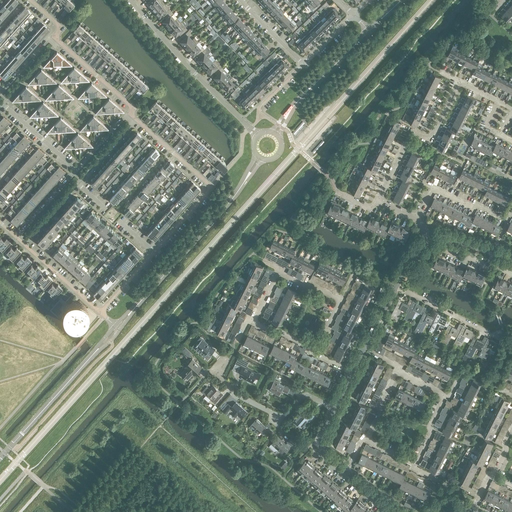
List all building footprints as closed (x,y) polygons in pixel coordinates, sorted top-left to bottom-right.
[(5,0),(6,0),(3,4),(10,10),(14,5),(7,0),(5,0)] [(68,0),(63,6),(66,8),(61,15),(63,17),(75,4),(72,2),(69,0),(68,0)] [(150,0),(147,3),(149,4),(147,5),(150,8),(160,0),(150,0)] [(161,0),(160,0),(150,8),(154,13),(165,4),(161,0)] [(222,0),(215,7),(218,11),(226,4),(222,0)] [(273,0),(272,2),(266,7),(270,11),(277,4),(273,0)] [(319,1),(318,0),(312,0),(307,4),(307,5),(313,11),(320,4),(318,2),(319,1)] [(10,10),(3,4),(0,6),(0,9),(6,14),(10,10)] [(165,4),(154,13),(157,16),(158,15),(159,17),(163,13),(165,16),(171,11),(165,4)] [(226,4),(218,11),(220,10),(223,14),(222,15),(230,8),(226,4)] [(277,4),(270,11),(274,15),(281,8),(277,4)] [(27,9),(25,7),(21,11),(28,18),(27,19),(29,21),(31,19),(29,17),(32,13),(27,9)] [(511,10),(509,7),(508,8),(506,11),(503,8),(501,10),(504,12),(505,11),(511,17),(511,10)] [(230,8),(222,15),(225,19),(233,12),(230,8)] [(285,12),(281,8),(274,15),(277,19),(283,13),(285,12)] [(333,9),(328,13),(336,20),(340,17),(337,14),(337,13),(337,12),(337,10),(337,9),(335,9),(334,8),(333,9)] [(190,14),(196,21),(201,16),(196,10),(190,14)] [(28,18),(21,11),(17,16),(24,22),(27,19),(28,18)] [(173,13),(171,11),(165,16),(167,18),(163,22),(164,23),(163,24),(166,27),(177,18),(174,20),(170,16),(173,13)] [(505,11),(504,12),(502,15),(499,12),(498,14),(501,16),(507,21),(511,17),(505,11)] [(233,12),(225,19),(229,24),(237,17),(233,12)] [(285,12),(283,13),(277,19),(281,22),(287,17),(288,15),(285,12)] [(336,20),(328,13),(324,17),(332,24),(336,20)] [(288,15),(287,17),(281,22),(285,26),(290,21),(292,19),(288,15)] [(24,22),(17,16),(13,20),(20,27),(21,26),(24,22)] [(320,20),(322,22),(328,28),(332,24),(324,17),(320,20)] [(177,18),(166,27),(170,32),(181,22),(177,18)] [(231,26),(235,30),(242,23),(238,18),(231,26)] [(292,19),(290,21),(285,26),(289,30),(290,29),(292,31),(297,26),(295,24),(296,23),(292,19)] [(20,27),(13,20),(9,25),(16,31),(20,27)] [(42,22),(38,27),(45,33),(49,29),(47,26),(42,22)] [(181,22),(170,32),(173,35),(174,34),(175,35),(179,32),(181,34),(187,29),(181,22)] [(322,22),(318,26),(324,32),(328,28),(322,22)] [(242,23),(235,30),(239,34),(246,26),(242,23)] [(79,24),(73,31),(76,33),(71,40),(73,41),(78,35),(84,29),(82,27),(79,24)] [(16,31),(9,25),(5,29),(10,34),(12,36),(13,35),(16,31)] [(246,26),(239,34),(242,38),(250,30),(248,29),(249,28),(247,25),(246,26)] [(324,32),(318,26),(315,30),(313,28),(320,35),(324,32)] [(39,28),(35,33),(41,38),(45,33),(38,27),(39,28)] [(320,35),(313,28),(309,32),(316,39),(320,35)] [(10,34),(5,29),(1,34),(8,40),(6,39),(10,34)] [(84,29),(78,35),(81,37),(76,44),(78,46),(83,40),(89,33),(87,31),(87,32),(84,29),(85,29),(84,29)] [(250,30),(242,38),(246,41),(254,34),(250,30)] [(190,33),(188,31),(183,35),(185,38),(181,41),(182,43),(181,44),(184,47),(192,40),(188,35),(190,33)] [(305,35),(307,37),(312,43),(316,39),(309,32),(305,35)] [(30,36),(37,42),(41,38),(35,33),(32,37),(30,36)] [(89,33),(83,40),(85,42),(81,49),(82,50),(88,44),(94,37),(92,36),(89,34),(89,33)] [(254,34),(246,41),(250,45),(257,38),(254,34)] [(312,43),(307,37),(305,35),(301,39),(308,47),(312,43)] [(37,42),(30,36),(27,39),(26,40),(33,47),(37,42)] [(26,40),(27,39),(24,37),(23,39),(25,41),(22,45),(29,51),(33,47),(26,40)] [(94,37),(88,44),(90,46),(86,53),(87,55),(93,49),(99,42),(97,40),(94,38),(94,37)] [(194,37),(192,40),(184,47),(188,51),(198,42),(194,37)] [(257,38),(250,45),(254,49),(261,42),(257,38)] [(308,47),(301,39),(297,43),(304,51),(308,47)] [(99,42),(93,49),(95,51),(90,57),(92,59),(98,53),(104,46),(102,44),(102,45),(99,42)] [(198,42),(188,51),(191,55),(192,54),(193,55),(197,51),(199,54),(204,49),(198,42)] [(261,42),(254,49),(257,53),(259,51),(265,46),(261,42)] [(29,51),(22,45),(18,49),(25,56),(29,51)] [(104,46),(98,53),(100,55),(95,62),(97,64),(103,57),(109,51),(107,49),(104,47),(104,46)] [(207,46),(204,49),(199,54),(201,56),(197,60),(199,61),(197,62),(201,65),(208,58),(211,56),(208,53),(210,51),(210,49),(207,46)] [(265,46),(259,51),(257,53),(261,57),(262,56),(264,59),(269,54),(267,51),(269,50),(265,46)] [(18,49),(14,54),(15,55),(21,60),(25,56),(18,49)] [(453,60),(457,52),(451,49),(447,56),(450,57),(449,58),(453,60)] [(43,66),(72,65),(57,51),(43,66)] [(109,51),(103,57),(105,59),(100,66),(102,68),(108,62),(114,55),(112,53),(111,54),(109,51)] [(462,54),(457,52),(453,59),(458,62),(462,54)] [(467,57),(462,54),(458,62),(464,64),(467,57)] [(11,57),(8,55),(7,57),(9,59),(6,63),(13,69),(17,65),(11,60),(12,59),(10,58),(11,57)] [(15,55),(12,59),(11,60),(17,65),(21,60),(15,55)] [(114,55),(108,62),(110,64),(105,71),(107,72),(113,66),(119,59),(117,58),(116,58),(114,56),(114,55)] [(205,69),(212,62),(215,60),(211,55),(211,56),(208,58),(201,65),(205,69)] [(473,60),(467,57),(464,64),(469,67),(473,60)] [(119,59),(113,66),(115,68),(110,75),(112,77),(117,71),(124,64),(122,62),(121,62),(119,60),(119,59)] [(281,59),(277,63),(284,70),(288,66),(281,59)] [(216,71),(221,66),(215,60),(212,62),(205,69),(208,73),(209,72),(210,73),(214,69),(216,71)] [(478,62),(473,60),(469,67),(475,70),(476,66),(478,62)] [(13,69),(6,63),(3,66),(2,67),(9,73),(13,69)] [(284,70),(277,63),(273,67),(280,74),(284,70)] [(9,73),(2,67),(3,66),(0,64),(0,67),(1,68),(0,69),(0,73),(2,76),(5,78),(9,73)] [(124,64),(117,71),(120,73),(115,79),(117,81),(122,75),(129,68),(127,66),(126,67),(124,64)] [(228,73),(221,66),(216,71),(218,74),(214,77),(216,79),(215,80),(218,83),(228,73)] [(476,66),(475,70),(473,74),(478,76),(482,69),(476,66)] [(89,80),(74,67),(61,82),(89,80)] [(280,74),(273,67),(269,70),(276,78),(280,74)] [(41,68),(28,83),(28,84),(56,82),(41,68)] [(129,68),(122,75),(125,77),(120,84),(122,86),(127,79),(133,73),(131,71),(128,69),(129,68)] [(487,71),(482,69),(478,76),(483,79),(487,71)] [(276,78),(269,70),(265,74),(272,82),(276,78)] [(493,74),(487,71),(483,79),(489,82),(493,74)] [(133,73),(127,79),(130,81),(125,88),(127,90),(132,84),(138,77),(136,75),(136,76),(133,73),(134,73),(133,73)] [(228,73),(218,83),(222,87),(229,80),(230,80),(232,77),(228,73)] [(434,73),(431,79),(438,83),(441,77),(434,73)] [(493,73),(493,74),(489,82),(494,84),(498,77),(495,75),(496,74),(493,73)] [(261,78),(263,80),(269,85),(272,82),(265,74),(261,78)] [(138,77),(132,84),(135,86),(130,93),(132,94),(137,88),(143,81),(141,80),(138,78),(139,77),(138,77)] [(230,80),(229,80),(222,87),(225,90),(226,89),(227,90),(231,87),(233,89),(239,84),(232,77),(230,80)] [(503,79),(498,77),(494,84),(500,87),(503,79)] [(438,83),(431,79),(428,84),(436,88),(438,83)] [(509,82),(503,79),(500,87),(505,90),(509,82)] [(269,85),(263,80),(259,83),(265,89),(269,85)] [(143,81),(137,88),(142,93),(148,86),(146,84),(143,82),(144,82),(143,81)] [(106,96),(91,82),(78,97),(106,96)] [(265,89),(259,83),(255,87),(261,93),(265,89)] [(45,99),(73,98),(74,97),(59,84),(45,99)] [(436,88),(428,84),(426,90),(433,93),(436,88)] [(26,86),(12,101),(13,101),(41,99),(26,86)] [(261,93),(255,87),(251,91),(250,89),(257,97),(261,93)] [(257,97),(250,89),(246,93),(253,100),(257,97)] [(433,93),(426,90),(423,95),(430,99),(433,93)] [(475,99),(468,95),(468,94),(464,92),(463,94),(467,96),(465,99),(465,100),(472,104),(475,99)] [(253,100),(246,93),(247,95),(244,98),(249,104),(253,100)] [(430,99),(423,95),(420,100),(428,104),(430,99)] [(465,100),(465,99),(462,97),(461,99),(464,101),(463,104),(462,105),(470,109),(472,104),(465,100)] [(95,113),(96,113),(124,111),(109,98),(95,113)] [(249,104),(244,98),(240,102),(245,108),(247,106),(248,107),(250,105),(249,104)] [(428,104),(420,100),(417,106),(425,109),(428,104)] [(43,101),(30,116),(58,115),(43,101)] [(156,102),(150,108),(155,113),(161,106),(159,104),(159,105),(156,102)] [(462,105),(463,104),(459,102),(458,104),(462,106),(460,109),(460,110),(467,114),(470,109),(462,105)] [(161,106),(155,113),(157,115),(152,122),(154,123),(160,117),(166,110),(164,109),(161,107),(161,106)] [(425,109),(417,106),(415,111),(422,115),(425,109)] [(460,110),(460,109),(457,107),(456,109),(459,111),(458,114),(457,115),(465,119),(467,114),(460,110)] [(166,110),(160,117),(165,122),(171,115),(169,113),(166,111),(166,110)] [(422,115),(415,111),(412,117),(419,120),(422,115)] [(457,115),(458,114),(454,112),(453,114),(457,116),(456,119),(455,120),(462,123),(465,119),(457,115)] [(80,130),(108,129),(108,128),(93,115),(80,130)] [(171,115),(165,122),(167,124),(162,130),(164,132),(170,126),(176,119),(174,117),(173,118),(171,115)] [(1,119),(0,118),(0,126),(3,129),(8,133),(9,134),(13,130),(7,125),(9,122),(3,116),(1,119)] [(61,117),(47,132),(75,130),(61,117)] [(419,120),(412,117),(409,122),(417,126),(419,120)] [(455,120),(456,119),(452,117),(451,119),(454,121),(453,124),(453,125),(460,128),(462,123),(455,120)] [(176,119),(170,126),(172,128),(167,135),(169,136),(175,130),(181,123),(179,122),(178,122),(176,120),(176,119)] [(401,122),(394,119),(391,124),(398,128),(401,122)] [(296,136),(304,127),(303,125),(305,123),(303,121),(292,133),(296,136)] [(453,125),(453,124),(449,122),(448,124),(452,126),(450,130),(454,132),(457,134),(460,128),(453,125)] [(181,123),(175,130),(177,132),(172,139),(174,141),(179,135),(186,128),(184,126),(183,127),(181,124),(181,123)] [(398,128),(391,124),(388,130),(396,133),(398,128)] [(447,127),(446,126),(443,125),(442,127),(446,129),(444,132),(444,133),(451,137),(454,132),(450,130),(446,128),(447,127)] [(186,128),(179,135),(182,137),(177,144),(179,145),(184,139),(191,132),(189,130),(188,131),(186,129),(186,128)] [(324,138),(332,129),(331,128),(323,137),(324,138)] [(396,133),(388,130),(385,135),(393,139),(396,133)] [(444,133),(444,132),(441,130),(440,132),(443,134),(442,137),(441,138),(449,142),(451,137),(444,133)] [(16,132),(12,137),(18,142),(24,148),(27,150),(31,146),(28,143),(30,141),(24,135),(22,138),(16,132)] [(78,132),(64,147),(65,147),(93,146),(78,132)] [(134,132),(130,136),(136,141),(138,143),(143,137),(139,134),(137,132),(136,134),(134,132)] [(191,132),(184,139),(187,141),(182,148),(184,150),(189,144),(195,137),(193,135),(190,133),(191,132)] [(477,134),(475,133),(473,136),(475,137),(471,144),(476,147),(480,139),(478,139),(476,137),(477,134)] [(393,139),(385,135),(383,140),(390,144),(393,139)] [(441,138),(442,137),(438,135),(437,137),(441,139),(439,142),(439,143),(446,146),(449,142),(441,138)] [(480,135),(478,139),(480,139),(476,147),(475,149),(480,151),(484,142),(483,141),(480,140),(482,136),(480,135)] [(136,141),(130,136),(127,140),(132,145),(136,141)] [(195,137),(189,144),(192,146),(187,152),(189,154),(194,148),(200,141),(198,139),(198,140),(195,137),(196,137),(195,137)] [(485,138),(483,141),(484,142),(480,151),(485,154),(486,152),(489,144),(488,144),(485,142),(487,139),(485,138)] [(499,140),(497,139),(495,143),(496,143),(494,147),(493,151),(498,153),(501,146),(500,145),(497,144),(499,140)] [(132,145),(127,140),(123,144),(129,149),(132,145)] [(314,153),(324,142),(323,140),(312,151),(314,153)] [(390,144),(383,140),(380,146),(387,150),(390,144)] [(439,143),(439,142),(436,140),(435,142),(438,144),(436,148),(444,152),(446,146),(439,143)] [(490,140),(488,144),(489,144),(486,152),(491,154),(493,151),(494,147),(490,145),(492,141),(490,140)] [(200,141),(194,148),(197,150),(192,157),(194,158),(199,152),(205,146),(203,144),(200,142),(201,141),(200,141)] [(24,148),(18,142),(14,146),(21,151),(24,148)] [(502,142),(500,145),(501,146),(498,153),(502,156),(506,148),(505,148),(502,146),(504,143),(502,142)] [(129,149),(123,144),(120,148),(125,153),(129,149)] [(507,144),(505,148),(506,148),(502,156),(507,158),(511,151),(510,150),(507,149),(509,145),(507,144)] [(21,151),(14,146),(11,150),(17,155),(21,151)] [(205,146),(199,152),(201,154),(197,161),(199,163),(204,157),(210,150),(208,148),(208,149),(205,146)] [(387,150),(380,146),(377,151),(385,155),(387,150)] [(36,150),(33,148),(29,152),(32,154),(38,160),(43,165),(47,161),(42,156),(44,153),(38,147),(36,150)] [(125,153),(120,148),(116,152),(123,159),(122,157),(125,153)] [(153,149),(149,153),(156,159),(160,155),(158,153),(159,152),(158,151),(155,148),(154,150),(153,149)] [(17,155),(11,150),(7,154),(13,159),(17,155)] [(210,150),(204,157),(206,159),(202,166),(203,167),(209,161),(215,154),(213,153),(210,151),(210,150)] [(385,155),(377,151),(375,157),(382,160),(385,155)] [(123,159),(116,152),(112,156),(120,163),(123,159)] [(420,156),(412,152),(411,156),(407,154),(406,156),(409,158),(410,157),(417,161),(420,156)] [(156,159),(149,153),(145,157),(152,163),(156,159)] [(13,159),(7,154),(3,158),(10,164),(13,159)] [(38,160),(32,154),(28,158),(35,164),(38,160)] [(215,154),(209,161),(214,166),(220,159),(218,157),(215,155),(215,154)] [(10,164),(3,158),(2,156),(0,158),(0,161),(6,168),(10,164)] [(120,163),(112,156),(109,160),(115,165),(118,162),(119,163),(120,163)] [(152,163),(145,157),(142,161),(143,162),(149,167),(152,163)] [(382,160),(375,157),(372,162),(379,166),(382,160)] [(410,157),(409,158),(408,161),(404,159),(403,161),(407,163),(407,162),(415,166),(417,167),(419,162),(417,161),(410,157)] [(35,164),(28,158),(25,162),(31,168),(35,164)] [(220,159),(214,166),(219,170),(221,168),(222,169),(226,165),(225,164),(225,163),(223,161),(223,162),(220,159)] [(115,165),(109,160),(105,164),(111,169),(115,165)] [(31,168),(25,162),(21,166),(27,172),(31,168)] [(138,165),(145,171),(149,167),(143,162),(140,166),(138,165)] [(167,162),(163,166),(169,171),(170,170),(172,171),(174,169),(172,167),(174,165),(172,163),(170,162),(169,163),(167,162)] [(379,166),(372,162),(369,167),(373,169),(377,171),(379,166)] [(407,162),(407,163),(406,166),(402,164),(401,166),(405,168),(405,167),(412,171),(415,166),(407,162)] [(47,168),(52,173),(59,179),(61,181),(65,177),(63,174),(65,172),(59,166),(56,169),(51,164),(47,168)] [(111,169),(105,164),(102,168),(107,173),(111,169)] [(440,167),(434,164),(430,172),(436,175),(440,167)] [(145,171),(138,165),(134,169),(142,175),(145,171)] [(366,165),(363,171),(370,175),(373,169),(369,167),(366,165)] [(27,172),(21,166),(17,170),(24,176),(27,172)] [(169,171),(163,166),(160,170),(167,176),(170,172),(169,171)] [(405,167),(405,168),(403,171),(399,169),(398,171),(402,173),(402,172),(410,176),(412,171),(405,167)] [(445,170),(440,167),(436,175),(441,177),(445,170)] [(107,173),(102,168),(98,172),(104,177),(107,173)] [(142,175),(134,169),(136,170),(132,174),(131,173),(138,179),(142,175)] [(24,176),(17,170),(14,174),(20,180),(24,176)] [(167,176),(160,170),(156,174),(163,180),(167,176)] [(451,173),(445,170),(441,177),(447,180),(451,173)] [(468,173),(463,170),(459,177),(464,180),(468,173)] [(370,175),(363,171),(360,176),(368,180),(370,175)] [(104,177),(98,172),(94,176),(100,182),(104,177)] [(402,172),(402,173),(401,176),(397,174),(396,176),(400,178),(400,177),(404,179),(407,181),(410,176),(402,172)] [(52,173),(49,177),(55,183),(59,179),(52,173)] [(138,179),(131,173),(127,177),(134,183),(138,179)] [(456,175),(451,173),(447,180),(452,183),(456,175)] [(474,175),(468,173),(464,180),(470,183),(474,175)] [(475,173),(474,175),(470,183),(475,186),(479,178),(480,176),(475,173)] [(20,180),(14,174),(10,178),(16,184),(20,180)] [(163,180),(156,174),(153,178),(160,184),(163,180)] [(100,182),(94,176),(91,181),(92,182),(91,184),(95,187),(100,182)] [(368,180),(360,176),(357,182),(365,185),(368,180)] [(49,177),(45,181),(52,187),(55,183),(49,177)] [(134,183),(127,177),(124,181),(131,187),(134,183)] [(16,184),(10,178),(6,182),(13,188),(16,184)] [(160,184),(153,178),(149,182),(156,188),(160,184)] [(484,181),(479,178),(475,186),(481,188),(484,181)] [(407,181),(404,179),(402,183),(398,181),(397,183),(401,185),(401,184),(409,188),(411,183),(407,181)] [(485,179),(484,181),(481,188),(486,191),(484,195),(488,187),(491,182),(485,179)] [(45,181),(42,185),(48,191),(52,187),(45,181)] [(131,187),(124,181),(123,181),(125,182),(121,186),(127,191),(131,187)] [(191,181),(187,185),(196,193),(197,192),(200,189),(191,181)] [(13,188),(6,182),(3,186),(9,192),(13,188)] [(156,188),(149,182),(145,186),(151,191),(154,187),(156,188)] [(365,185),(357,182),(355,187),(362,191),(365,185)] [(401,184),(401,185),(399,188),(395,186),(394,188),(398,190),(399,189),(406,193),(409,188),(401,184)] [(42,185),(38,189),(44,195),(48,191),(42,185)] [(121,186),(120,185),(116,189),(124,195),(127,191),(121,186)] [(196,193),(187,185),(184,189),(192,197),(193,196),(196,193)] [(9,192),(3,186),(0,189),(0,191),(6,196),(9,192)] [(151,191),(145,186),(142,190),(147,195),(151,191)] [(362,191),(355,187),(352,193),(359,196),(362,191)] [(493,190),(488,187),(484,195),(490,197),(493,190)] [(38,189),(35,193),(41,199),(44,195),(38,189)] [(124,195),(116,189),(113,193),(120,199),(124,195)] [(180,193),(182,195),(188,201),(189,200),(192,197),(184,189),(180,193)] [(399,189),(398,190),(397,193),(393,191),(392,193),(396,195),(396,194),(404,197),(406,193),(399,189)] [(147,195),(142,190),(138,194),(144,199),(147,195)] [(499,193),(493,190),(490,197),(495,200),(499,193)] [(41,199),(35,193),(31,197),(37,203),(41,199)] [(120,199),(113,193),(114,194),(109,200),(112,202),(113,203),(114,202),(116,203),(120,199)] [(182,195),(180,193),(176,198),(178,199),(185,205),(185,204),(186,205),(189,201),(188,201),(182,195)] [(504,196),(499,193),(495,200),(500,203),(504,196)] [(144,199),(138,194),(135,198),(140,203),(144,199)] [(396,194),(396,195),(394,197),(391,196),(389,198),(393,200),(394,199),(401,203),(404,197),(396,194)] [(434,198),(431,205),(436,208),(439,201),(438,200),(435,199),(437,195),(435,194),(433,198),(434,198)] [(440,196),(438,200),(439,201),(436,208),(441,211),(444,203),(443,203),(440,201),(442,197),(440,196)] [(510,198),(504,196),(500,203),(506,206),(510,198)] [(37,203),(31,197),(27,201),(34,207),(37,203)] [(77,197),(73,201),(79,207),(83,203),(85,204),(86,202),(82,199),(81,200),(77,197)] [(140,203),(135,198),(131,202),(137,207),(140,203)] [(176,198),(172,202),(181,209),(182,209),(185,206),(185,205),(178,199),(176,198)] [(445,199),(443,203),(444,203),(441,211),(445,213),(449,206),(448,205),(445,204),(447,200),(445,199)] [(331,200),(328,206),(330,207),(327,212),(332,214),(337,205),(335,204),(335,202),(331,200)] [(34,207),(27,201),(24,205),(30,211),(34,207)] [(79,207),(73,201),(70,205),(76,211),(79,207)] [(449,217),(450,215),(454,208),(453,207),(450,206),(452,202),(450,201),(448,205),(449,206),(445,213),(445,215),(449,217)] [(137,207),(131,202),(127,206),(133,211),(137,207)] [(181,209),(172,202),(174,204),(171,207),(177,213),(178,213),(181,210),(181,209)] [(455,204),(453,207),(454,208),(450,215),(455,218),(459,211),(458,210),(455,209),(457,205),(455,204)] [(30,211),(24,205),(20,209),(26,215),(30,211)] [(76,211),(70,205),(66,209),(72,215),(76,211)] [(341,207),(337,205),(332,214),(337,217),(341,207)] [(133,211),(127,206),(124,210),(125,212),(124,213),(126,214),(126,215),(128,217),(129,215),(131,217),(135,212),(133,211)] [(460,206),(458,210),(459,211),(455,218),(460,220),(464,213),(463,212),(460,211),(462,207),(460,206)] [(171,207),(167,212),(173,218),(174,217),(177,214),(177,213),(171,207)] [(346,210),(341,207),(337,217),(341,219),(346,210)] [(19,223),(22,225),(26,221),(23,218),(17,213),(11,208),(7,212),(13,217),(10,220),(17,225),(19,223)] [(26,215),(20,209),(17,213),(23,218),(26,215)] [(72,215),(66,209),(62,213),(70,220),(74,216),(72,215)] [(465,209),(463,212),(464,213),(460,220),(465,223),(469,215),(468,215),(465,213),(467,210),(465,209)] [(350,212),(346,210),(341,219),(346,221),(350,212)] [(477,210),(476,212),(475,214),(476,214),(474,218),(472,222),(477,224),(481,217),(480,216),(477,215),(479,211),(477,210)] [(96,216),(91,211),(83,220),(88,224),(96,216)] [(472,222),(474,218),(470,216),(472,212),(470,211),(468,215),(469,215),(465,223),(464,225),(469,227),(472,222)] [(167,212),(163,216),(170,222),(170,221),(170,222),(173,218),(167,212)] [(355,214),(350,212),(346,221),(350,224),(355,214)] [(482,212),(480,216),(481,217),(477,224),(482,227),(486,219),(485,219),(482,217),(484,214),(482,212)] [(70,220),(62,213),(59,217),(67,224),(70,220)] [(360,217),(355,214),(350,224),(355,226),(360,217)] [(486,215),(485,219),(486,219),(482,227),(487,229),(491,222),(489,221),(487,220),(489,216),(486,215)] [(100,220),(96,216),(88,224),(93,228),(100,220)] [(163,216),(159,220),(166,226),(167,226),(170,223),(169,222),(170,222),(163,216)] [(67,224),(59,217),(55,221),(61,227),(65,223),(67,224)] [(364,219),(360,217),(355,226),(359,228),(364,219)] [(364,219),(359,228),(364,231),(366,226),(371,217),(368,221),(364,219)] [(371,217),(366,226),(371,228),(376,219),(371,217)] [(491,217),(489,221),(491,222),(487,229),(492,232),(495,224),(494,224),(492,222),(493,218),(491,217)] [(376,219),(371,228),(376,231),(380,221),(376,219)] [(105,224),(100,220),(93,228),(97,232),(105,224)] [(159,220),(155,224),(162,230),(163,230),(166,227),(165,227),(166,226),(159,220)] [(496,220),(494,224),(495,224),(492,232),(497,234),(501,227),(496,225),(498,221),(496,220)] [(61,227),(55,221),(52,225),(60,232),(58,231),(61,227)] [(380,221),(376,231),(380,233),(385,224),(380,221)] [(392,222),(389,226),(387,231),(391,233),(396,224),(392,222)] [(162,230),(155,224),(154,223),(150,227),(158,235),(159,234),(162,231),(162,230)] [(109,228),(105,224),(97,232),(102,236),(109,228)] [(385,224),(380,233),(385,235),(387,231),(389,226),(385,224)] [(396,224),(391,233),(396,235),(401,226),(396,224)] [(60,232),(52,225),(48,229),(56,236),(60,232)] [(401,226),(396,235),(401,238),(405,229),(401,226)] [(158,235),(150,227),(146,232),(154,240),(154,239),(155,238),(155,239),(158,235)] [(114,232),(109,228),(102,236),(106,240),(108,238),(114,232)] [(405,229),(401,238),(405,240),(408,235),(409,236),(412,230),(408,228),(407,230),(405,229)] [(56,236),(48,229),(44,233),(52,240),(56,236)] [(114,232),(108,238),(106,240),(110,244),(118,236),(114,232)] [(52,240),(44,233),(41,237),(49,244),(52,240)] [(123,240),(118,236),(110,244),(115,248),(123,240)] [(11,242),(6,238),(4,241),(0,238),(0,237),(0,249),(2,252),(11,242)] [(49,244),(41,237),(37,242),(41,245),(40,247),(44,250),(49,244)] [(275,250),(279,242),(273,240),(271,239),(268,245),(270,246),(270,248),(275,250)] [(284,245),(279,242),(275,250),(280,253),(284,245)] [(61,245),(53,254),(58,258),(65,250),(61,245)] [(130,250),(131,251),(138,258),(138,257),(139,256),(142,253),(134,245),(130,250)] [(290,248),(284,245),(280,253),(286,256),(290,248)] [(21,251),(17,247),(14,250),(11,247),(6,252),(10,255),(8,257),(13,261),(21,251)] [(295,250),(290,248),(286,256),(291,258),(289,261),(289,262),(295,250)] [(295,250),(289,262),(295,265),(299,257),(293,254),(297,248),(296,248),(295,250)] [(106,249),(102,254),(100,256),(104,260),(106,258),(104,256),(108,252),(106,249)] [(65,250),(58,258),(62,262),(70,254),(65,250)] [(126,254),(134,262),(135,262),(134,261),(135,260),(135,261),(138,258),(131,251),(128,255),(126,254)] [(70,254),(62,262),(67,266),(74,258),(70,254)] [(134,262),(126,254),(122,258),(131,266),(131,265),(132,265),(134,262)] [(433,265),(438,268),(442,259),(441,258),(441,256),(437,254),(434,260),(435,260),(433,265)] [(300,255),(299,257),(295,265),(300,267),(304,259),(305,257),(300,255)] [(31,261),(27,257),(24,259),(21,256),(17,261),(20,264),(18,266),(23,270),(31,261)] [(74,258),(67,266),(71,270),(79,262),(74,258)] [(131,266),(122,258),(118,262),(127,270),(128,269),(131,266)] [(304,259),(300,267),(305,270),(309,262),(304,259)] [(447,261),(442,259),(438,268),(442,270),(447,261)] [(321,260),(320,263),(316,271),(321,274),(325,266),(326,263),(321,260)] [(451,263),(447,261),(442,270),(447,273),(451,263)] [(79,262),(71,270),(76,274),(83,266),(79,262)] [(127,270),(118,262),(114,267),(116,268),(123,274),(124,273),(127,270)] [(315,265),(309,262),(305,270),(311,273),(315,265)] [(255,263),(252,269),(260,273),(263,267),(255,263)] [(326,263),(325,266),(321,274),(327,276),(331,268),(332,266),(326,263)] [(456,266),(451,263),(447,273),(451,275),(456,266)] [(42,270),(37,266),(35,269),(31,265),(27,270),(30,273),(29,275),(33,279),(39,273),(42,270)] [(83,266),(76,274),(80,278),(86,271),(88,270),(83,266)] [(332,266),(331,268),(327,276),(332,279),(336,271),(337,269),(332,266)] [(461,268),(456,266),(451,275),(456,277),(461,268)] [(467,277),(472,268),(467,266),(465,270),(461,279),(465,281),(467,277)] [(116,268),(112,272),(119,279),(119,278),(120,277),(120,278),(123,274),(116,268)] [(465,270),(461,268),(456,277),(460,280),(461,279),(465,270)] [(477,270),(472,268),(467,277),(472,280),(477,270)] [(260,273),(252,269),(249,274),(258,278),(260,273)] [(337,269),(336,271),(332,279),(337,282),(341,274),(342,271),(337,269)] [(481,273),(477,270),(472,280),(476,282),(481,273)] [(86,271),(80,278),(85,282),(91,276),(86,271)] [(119,279),(112,272),(110,271),(107,275),(108,277),(115,283),(116,283),(115,282),(116,282),(119,279)] [(268,280),(271,274),(266,271),(263,277),(268,280)] [(483,274),(481,273),(476,282),(481,284),(484,279),(485,280),(488,274),(484,272),(483,274)] [(52,279),(48,275),(45,278),(39,273),(33,279),(33,280),(39,285),(37,287),(42,291),(52,279)] [(258,278),(249,274),(247,279),(255,283),(258,278)] [(347,276),(341,274),(337,282),(343,284),(347,276)] [(373,282),(358,275),(356,280),(361,282),(365,284),(371,287),(373,282)] [(494,286),(499,289),(504,280),(502,279),(502,277),(498,275),(495,281),(497,281),(494,286)] [(319,284),(321,279),(316,276),(313,281),(319,284)] [(115,283),(108,277),(105,281),(103,279),(112,287),(111,287),(112,286),(113,286),(115,283)] [(112,287),(103,279),(99,284),(108,291),(108,290),(109,290),(112,287)] [(255,283),(247,279),(244,285),(262,294),(263,291),(262,290),(258,288),(256,287),(256,286),(254,286),(253,286),(255,283)] [(508,282),(504,280),(499,289),(504,291),(508,282)] [(32,291),(35,287),(30,283),(27,287),(32,291)] [(63,288),(58,284),(56,287),(52,284),(48,289),(51,292),(50,294),(54,298),(63,288)] [(108,291),(99,284),(101,285),(97,289),(104,296),(104,295),(105,294),(105,295),(108,291)] [(365,284),(362,290),(370,293),(373,288),(371,287),(365,284)] [(262,294),(244,285),(241,290),(249,294),(251,291),(251,292),(252,293),(253,293),(255,294),(260,296),(262,294)] [(288,288),(285,294),(293,298),(296,292),(288,288)] [(104,296),(97,289),(93,294),(100,300),(100,299),(101,299),(104,296)] [(249,294),(241,290),(239,289),(236,294),(239,295),(247,300),(249,294)] [(370,293),(362,290),(360,295),(368,299),(370,293)] [(378,304),(384,293),(380,291),(375,303),(378,304)] [(293,298),(285,294),(283,299),(291,303),(293,298)] [(247,300),(239,295),(236,301),(244,305),(247,300)] [(368,299),(360,295),(357,300),(365,304),(368,299)] [(70,303),(68,304),(65,302),(61,298),(50,310),(80,337),(91,325),(87,322),(88,319),(89,316),(89,313),(88,311),(87,308),(86,306),(83,304),(81,303),(78,302),(75,301),(73,302),(70,303)] [(397,304),(390,317),(393,319),(394,318),(397,319),(402,310),(407,312),(408,312),(414,300),(410,298),(407,304),(401,300),(399,298),(396,303),(397,304)] [(291,303),(283,299),(280,305),(288,309),(291,303)] [(244,305),(236,301),(233,300),(231,305),(230,304),(241,310),(244,305)] [(365,304),(357,300),(354,306),(362,310),(365,304)] [(415,301),(414,300),(408,312),(407,312),(404,318),(408,320),(408,319),(411,321),(416,311),(423,314),(424,312),(426,308),(415,302),(415,301)] [(241,310),(230,304),(227,310),(235,314),(238,309),(241,310)] [(288,309),(280,305),(277,310),(285,314),(288,309)] [(362,310),(354,306),(352,311),(360,315),(362,310)] [(235,314),(227,310),(225,315),(232,319),(235,314)] [(285,314),(277,310),(275,315),(283,319),(285,314)] [(360,315),(352,311),(349,316),(357,320),(360,315)] [(432,316),(424,312),(423,314),(415,330),(418,331),(419,330),(422,332),(427,322),(432,325),(439,313),(435,311),(432,316)] [(440,313),(439,313),(432,325),(429,331),(433,333),(433,331),(436,333),(441,323),(448,327),(449,325),(451,320),(439,314),(440,313)] [(232,319),(225,315),(222,321),(230,325),(232,319)] [(283,319),(275,315),(272,321),(280,325),(283,319)] [(357,320),(349,316),(346,322),(354,326),(357,320)] [(230,325),(222,321),(219,326),(227,330),(230,325)] [(354,326),(346,322),(344,327),(355,333),(352,331),(354,326)] [(457,329),(449,325),(448,327),(440,342),(443,344),(444,343),(447,344),(452,335),(457,337),(463,325),(460,323),(457,329)] [(227,330),(219,326),(217,325),(214,330),(224,335),(227,330)] [(465,326),(463,325),(457,337),(454,344),(457,345),(458,344),(461,346),(466,336),(472,339),(473,339),(474,337),(476,333),(464,327),(465,326)] [(355,333),(344,327),(343,327),(347,329),(344,334),(352,338),(355,333)] [(252,333),(258,336),(260,331),(254,328),(252,333)] [(395,336),(390,333),(388,338),(383,336),(375,351),(380,353),(383,347),(382,347),(384,343),(385,343),(385,344),(390,346),(394,338),(395,336)] [(352,338),(344,334),(342,340),(350,344),(352,338)] [(253,338),(248,336),(244,343),(249,346),(253,338)] [(482,342),(474,337),(473,339),(472,339),(465,355),(468,356),(469,355),(472,357),(477,347),(482,350),(488,338),(485,336),(482,342)] [(258,341),(253,338),(249,346),(255,349),(258,341)] [(400,341),(394,338),(390,346),(396,349),(400,341)] [(490,339),(488,338),(482,350),(479,356),(482,358),(483,357),(486,358),(491,348),(495,350),(494,351),(497,353),(501,346),(498,345),(498,344),(489,339),(490,339)] [(215,350),(209,344),(208,345),(202,339),(195,347),(204,356),(204,357),(207,360),(211,356),(211,355),(215,350)] [(350,344),(342,340),(339,345),(347,349),(350,344)] [(264,344),(258,341),(255,349),(260,352),(264,344)] [(405,344),(400,341),(396,349),(401,352),(405,344)] [(438,350),(440,346),(431,342),(429,346),(438,350)] [(269,347),(264,344),(260,352),(265,354),(269,347)] [(280,347),(274,344),(270,352),(276,355),(280,347)] [(410,346),(405,344),(401,352),(406,355),(410,346)] [(347,349),(339,345),(336,350),(344,354),(347,349)] [(416,349),(410,346),(406,355),(411,357),(410,361),(416,349)] [(285,350),(280,347),(276,355),(275,357),(280,360),(281,358),(285,350)] [(416,349),(410,361),(415,364),(419,355),(414,353),(416,349)] [(290,352),(285,350),(281,358),(286,361),(290,352)] [(344,354),(336,350),(334,356),(342,360),(344,354)] [(296,355),(290,352),(286,361),(292,363),(290,367),(296,355)] [(296,355),(290,367),(295,370),(299,361),(294,359),(296,355)] [(425,358),(419,355),(415,364),(421,366),(425,358)] [(246,367),(249,362),(239,357),(235,364),(242,367),(239,372),(245,375),(243,378),(247,380),(247,382),(250,383),(251,382),(252,383),(255,378),(258,379),(261,374),(257,372),(257,373),(246,367)] [(430,361),(425,358),(421,366),(426,369),(430,361)] [(195,375),(201,367),(193,359),(186,367),(181,373),(187,379),(193,373),(195,375)] [(305,364),(299,361),(295,370),(301,372),(305,364)] [(384,365),(376,361),(373,366),(382,370),(384,365)] [(435,364),(430,361),(426,369),(431,372),(435,364)] [(310,367),(305,364),(301,372),(306,375),(310,367)] [(441,366),(435,364),(431,372),(437,374),(441,366)] [(332,378),(326,375),(322,383),(328,386),(329,383),(333,385),(341,370),(334,366),(333,367),(331,372),(335,374),(333,378),(331,378),(332,378)] [(382,370),(373,366),(371,371),(379,375),(382,370)] [(446,369),(441,366),(437,374),(442,377),(446,369)] [(315,369),(310,367),(306,375),(311,378),(315,369)] [(321,372),(315,369),(311,378),(317,380),(321,372)] [(452,372),(446,369),(442,377),(448,380),(452,372)] [(379,375),(371,371),(368,377),(376,381),(379,375)] [(326,375),(321,372),(317,380),(322,383),(326,375)] [(376,381),(368,377),(365,382),(373,386),(376,381)] [(284,384),(284,385),(279,383),(280,382),(275,379),(269,390),(279,395),(282,390),(287,393),(288,393),(290,389),(290,387),(284,384)] [(481,384),(473,380),(471,385),(479,389),(481,384)] [(373,386),(365,382),(363,387),(371,391),(373,386)] [(219,394),(221,392),(211,384),(208,388),(207,386),(202,392),(215,403),(221,397),(219,394)] [(479,389),(471,385),(468,391),(476,395),(479,389)] [(371,391),(363,387),(360,393),(368,397),(371,391)] [(404,391),(399,389),(395,397),(400,399),(404,391)] [(420,394),(426,397),(428,392),(423,389),(420,394)] [(410,394),(404,391),(400,399),(406,402),(410,394)] [(476,395),(468,391),(465,396),(473,400),(476,395)] [(368,397),(360,393),(357,398),(365,402),(368,397)] [(415,397),(410,394),(406,402),(411,405),(415,397)] [(510,401),(503,397),(504,397),(500,395),(497,401),(500,402),(508,407),(510,401)] [(473,400),(465,396),(463,401),(471,405),(473,400)] [(420,399),(415,397),(411,405),(416,407),(420,399)] [(426,402),(420,399),(416,407),(422,410),(426,402)] [(222,410),(228,404),(224,401),(219,407),(222,410)] [(471,405),(463,401),(460,407),(468,411),(471,405)] [(236,402),(230,409),(229,411),(231,413),(231,414),(234,416),(235,416),(239,420),(246,411),(236,402)] [(508,407),(500,402),(497,408),(505,412),(508,407)] [(367,407),(359,403),(357,408),(365,413),(367,407)] [(222,411),(225,414),(231,407),(228,404),(222,411)] [(468,411),(460,407),(457,412),(454,410),(465,416),(468,411)] [(365,413),(357,408),(354,414),(362,418),(365,413)] [(505,412),(497,408),(494,413),(502,417),(505,412)] [(454,410),(453,410),(451,413),(452,413),(451,416),(461,421),(462,418),(463,418),(464,416),(465,416),(454,410)] [(310,422),(315,416),(310,412),(306,416),(301,412),(294,420),(302,427),(308,421),(310,422)] [(502,417),(494,413),(492,419),(500,423),(502,417)] [(362,418),(354,414),(351,419),(359,423),(362,418)] [(461,421),(451,416),(448,421),(458,426),(459,425),(461,422),(460,421),(461,421)] [(258,434),(260,432),(264,436),(266,434),(265,432),(268,429),(265,426),(257,418),(249,426),(258,434)] [(359,423),(351,419),(349,424),(345,422),(345,423),(353,427),(357,429),(359,423)] [(500,423),(492,419),(489,424),(497,428),(500,423)] [(458,426),(448,421),(446,426),(455,431),(456,430),(458,427),(458,426)] [(353,427),(345,423),(342,428),(350,432),(353,427)] [(497,428),(489,424),(486,429),(494,433),(497,428)] [(456,432),(455,431),(446,426),(443,432),(453,437),(454,436),(456,433),(455,433),(456,432)] [(350,432),(342,428),(340,433),(348,438),(350,432)] [(494,433),(486,429),(483,435),(491,439),(494,433)] [(348,438),(340,433),(337,439),(345,443),(348,438)] [(432,440),(437,443),(440,437),(435,434),(432,440)] [(278,437),(272,443),(270,446),(274,451),(278,450),(279,450),(284,454),(290,448),(290,447),(291,446),(292,446),(297,440),(292,436),(287,442),(286,444),(278,437)] [(450,446),(453,441),(445,437),(442,442),(450,446)] [(345,443),(337,439),(334,444),(342,448),(345,443)] [(494,444),(486,440),(483,445),(491,449),(494,444)] [(447,452),(450,453),(452,448),(450,446),(442,442),(439,448),(447,452)] [(491,449),(483,445),(480,450),(488,455),(491,449)] [(447,452),(439,448),(437,453),(445,457),(447,452)] [(488,455),(480,450),(477,456),(485,460),(488,455)] [(445,457),(437,453),(434,458),(442,462),(445,457)] [(357,464),(363,467),(364,465),(368,456),(362,454),(357,464)] [(373,459),(368,456),(364,465),(369,467),(373,459)] [(485,460),(477,456),(475,461),(471,459),(483,465),(485,460)] [(442,462),(434,458),(431,464),(439,468),(442,462)] [(298,469),(302,473),(311,462),(307,459),(298,469)] [(378,462),(373,459),(369,467),(374,470),(378,462)] [(483,465),(471,459),(468,465),(476,469),(479,464),(482,465),(483,465)] [(450,460),(445,470),(448,472),(453,461),(450,460)] [(311,462),(302,473),(306,476),(315,466),(311,462)] [(384,464),(378,462),(374,470),(380,473),(384,464)] [(389,467),(384,464),(380,473),(385,475),(389,467)] [(439,468),(431,464),(429,469),(437,473),(439,468)] [(476,469),(468,465),(466,470),(474,474),(476,469)] [(315,466),(306,476),(310,480),(319,470),(315,466)] [(395,470),(389,467),(385,475),(390,478),(395,470)] [(319,470),(310,480),(314,483),(323,473),(319,470)] [(400,472),(395,470),(390,478),(396,481),(400,472)] [(474,474),(466,470),(463,475),(471,480),(474,474)] [(405,475),(400,472),(396,481),(401,483),(399,487),(405,475)] [(323,473),(314,483),(318,487),(327,477),(323,473)] [(405,475),(399,487),(405,490),(409,481),(404,479),(405,476),(405,475)] [(471,480),(463,475),(460,481),(463,482),(461,487),(476,494),(478,490),(477,489),(472,487),(472,488),(468,486),(468,485),(471,480)] [(327,477),(318,487),(322,490),(331,480),(327,477)] [(331,480),(322,490),(326,494),(335,484),(331,480)] [(414,484),(409,481),(405,490),(410,492),(414,484)] [(335,484),(326,494),(330,498),(339,488),(335,484)] [(419,487),(414,484),(410,492),(415,495),(419,487)] [(425,489),(419,487),(415,495),(421,498),(425,489)] [(339,488),(330,498),(334,501),(343,491),(339,488)] [(430,492),(425,489),(421,498),(426,500),(430,492)] [(488,490),(484,498),(490,501),(494,493),(488,490)] [(343,491),(334,501),(338,505),(347,495),(343,491)] [(499,496),(494,493),(490,501),(495,504),(499,496)] [(347,495),(338,505),(342,508),(351,498),(347,495)] [(505,498),(499,496),(495,504),(501,507),(505,498)] [(351,498),(342,508),(346,511),(349,509),(355,502),(351,498)] [(510,501),(505,498),(501,507),(506,509),(510,501)] [(355,502),(349,509),(352,511),(353,511),(362,502),(358,499),(355,502)] [(362,502),(353,511),(360,511),(366,506),(362,502)]
